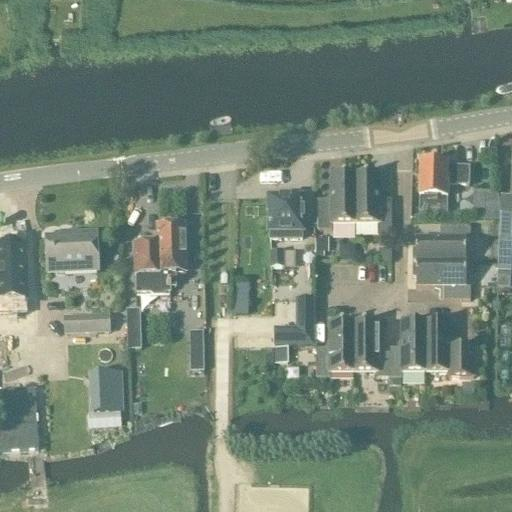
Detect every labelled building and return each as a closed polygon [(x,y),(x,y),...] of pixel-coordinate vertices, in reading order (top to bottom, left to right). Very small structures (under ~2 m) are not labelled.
[(446,168),(446,167),(420,166),(418,216),(446,218),(447,187),(469,188),(469,169),(446,168)] [(355,227),(355,177),(352,177),(352,174),(340,174),(340,177),(330,177),(330,202),(317,202),(317,232),(331,232),(331,227),(355,227)] [(357,177),(355,177),(355,227),(378,227),(378,245),(391,245),(391,202),(379,202),(379,177),(369,177),(369,174),(357,174),(357,177)] [(302,200),(268,201),(269,225),(269,234),(270,244),(303,245),(303,235),(302,200)] [(474,213),(474,223),(499,223),(499,214),(474,213)] [(499,241),(511,242),(511,228),(511,214),(500,214),(499,241)] [(157,229),(158,246),(158,275),(170,275),(185,275),(185,263),(186,263),(184,228),(157,229)] [(415,266),(465,265),(465,242),(470,242),(470,228),(440,228),(440,241),(415,241),(415,252),(412,252),(412,264),(415,264),(415,266)] [(76,239),(46,240),(47,275),(98,273),(96,234),(76,235),(76,239)] [(20,242),(0,241),(0,308),(21,309),(20,242)] [(499,241),(497,274),(511,275),(511,242),(499,241)] [(316,244),(316,255),(329,255),(329,244),(316,244)] [(171,294),(170,275),(158,275),(158,246),(134,247),(135,277),(136,277),(137,295),(148,295),(153,298),(163,298),(165,295),(171,294)] [(354,250),(339,250),(339,265),(354,265),(354,250)] [(391,251),(378,252),(379,265),(391,265),(391,251)] [(284,252),(270,252),(270,271),(284,271),(284,252)] [(465,288),(465,265),(415,266),(415,268),(412,268),(412,280),(415,280),(415,289),(440,289),(440,303),(470,303),(470,288),(465,288)] [(274,349),(284,349),(314,349),(314,302),(297,302),(297,332),(283,333),(274,333),(274,349)] [(65,337),(110,335),(109,316),(64,319),(65,337)] [(402,375),(425,375),(425,325),(423,325),(423,322),(410,322),(410,325),(401,325),(401,350),(389,350),(389,380),(402,380),(402,375)] [(425,325),(425,375),(448,375),(448,380),(473,380),(473,350),(449,350),(449,325),(439,325),(439,322),(427,322),(427,325),(425,325)] [(330,375),(353,375),(353,326),(351,326),(351,323),(338,323),(338,326),(329,326),(329,351),(316,351),(315,351),(315,380),(330,380),(330,375)] [(389,380),(389,350),(377,350),(377,326),(367,326),(367,323),(355,323),(355,326),(353,326),(353,375),(376,375),(376,380),(389,380)] [(203,373),(202,334),(189,334),(190,374),(203,373)] [(141,337),(128,337),(129,351),(139,350),(142,350),(141,337)] [(122,373),(88,375),(90,416),(123,414),(122,373)] [(474,387),(461,387),(461,398),(474,398),(474,387)] [(0,394),(0,454),(39,453),(35,392),(0,394)]
